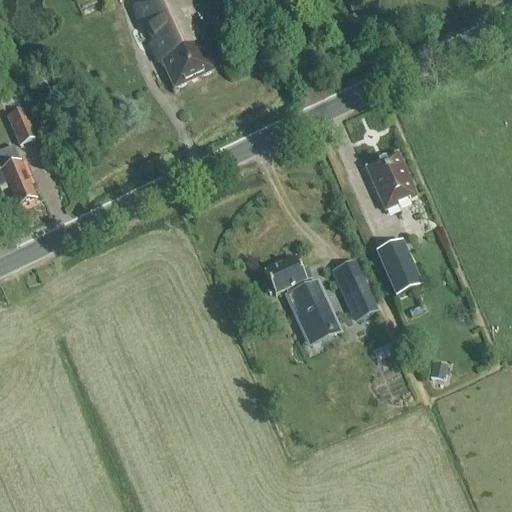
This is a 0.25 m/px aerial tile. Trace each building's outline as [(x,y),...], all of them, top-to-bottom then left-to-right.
[(215,74),(202,48),(207,46),(185,0),(153,0),(146,3),(147,6),(133,12),(158,68),(162,66),(175,93),(189,86),(190,82),(196,79),(201,81),(215,74)] [(21,152),(40,143),(27,113),(7,122),(21,152)] [(37,204),(15,150),(0,156),(0,172),(1,174),(0,174),(0,190),(6,188),(18,212),(37,204)] [(412,205),(419,202),(399,157),(366,171),(385,216),(400,210),(399,208),(411,203),(412,205)] [(397,302),(424,290),(403,244),(376,256),(397,302)] [(274,297),(275,301),(288,295),(290,300),(288,301),(308,346),(337,333),(317,288),(309,291),(306,286),(307,286),(296,263),(265,277),(268,284),(263,286),(269,299),(274,297)] [(375,316),(352,266),(329,276),(352,326),(375,316)] [(448,369),(433,366),(430,382),(445,385),(448,369)]
